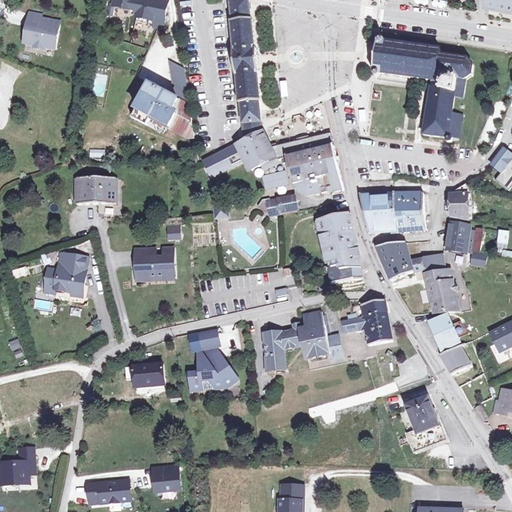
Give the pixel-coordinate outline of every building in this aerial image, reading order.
[(115,0),(115,5),(135,10),(137,0),(115,0)] [(163,31),(166,18),(169,3),(163,1),(156,0),(138,0),(136,11),(139,12),(138,20),(155,23),(154,29),(163,31)] [(249,0),(231,0),(233,22),(232,23),(234,51),(233,51),(235,77),(237,77),(240,104),(241,104),(242,114),(243,124),(245,140),(263,132),(263,126),(260,102),(262,102),(258,74),(259,74),(253,21),(251,20),(249,2),(249,0)] [(511,0),(489,0),(488,9),(511,13),(511,0)] [(40,29),(28,27),(25,43),(36,45),(38,48),(43,49),(45,47),(56,49),(61,23),(41,19),(40,29)] [(379,42),(377,42),(376,53),(374,52),(372,63),(374,64),(373,73),(375,73),(375,75),(376,78),(380,78),(381,74),(431,80),(430,88),(456,92),(455,97),(463,99),(465,80),(473,76),(475,66),(469,60),(440,56),(440,51),(386,43),(386,41),(385,39),(381,39),(379,42)] [(95,74),(94,95),(105,96),(107,75),(95,74)] [(292,76),(276,77),(277,94),(293,93),(292,76)] [(347,84),(336,87),(344,120),(364,115),(361,104),(353,106),(347,84)] [(188,137),(196,136),(192,113),(190,113),(189,105),(150,86),(133,119),(147,126),(152,118),(188,137)] [(456,92),(430,88),(422,136),(448,140),(450,143),(453,144),(456,141),(459,141),(459,140),(463,117),(453,115),(455,97),(456,92)] [(265,132),(206,161),(213,177),(248,160),(253,170),(263,166),(265,170),(278,164),(284,165),(286,169),(290,169),(295,189),(307,196),(333,190),(333,192),(346,189),(332,133),(272,147),(265,132)] [(511,157),(511,155),(505,150),(493,165),(500,172),(501,171),(503,172),(511,160),(511,159),(511,157)] [(509,192),(511,188),(511,160),(503,172),(496,181),(509,192)] [(261,176),(265,191),(289,184),(285,170),(261,176)] [(79,206),(118,205),(118,179),(79,179),(79,206)] [(452,195),(452,219),(469,221),(469,186),(467,184),(453,193),(453,194),(452,195)] [(425,217),(424,194),(395,195),(395,198),(396,218),(411,217),(425,217)] [(396,232),(396,218),(395,198),(380,198),(380,196),(360,196),(369,235),(396,232)] [(271,217),(282,215),(298,210),(296,198),(272,202),(271,200),(263,201),(259,208),(267,214),(270,213),(271,217)] [(216,218),(227,217),(227,218),(227,206),(221,206),(216,206),(216,218)] [(350,214),(318,221),(321,234),(324,234),(332,270),(364,269),(350,214)] [(412,232),(411,217),(396,218),(396,232),(396,233),(412,232)] [(426,230),(425,217),(411,217),(412,232),(426,230)] [(476,229),(475,229),(471,229),(471,226),(452,224),(448,250),(468,253),(468,251),(472,252),(473,252),(476,229)] [(181,226),(167,227),(168,241),(181,240),(181,226)] [(484,230),(479,229),(475,251),(480,252),(484,230)] [(509,247),(509,231),(497,231),(497,247),(509,247)] [(459,288),(454,284),(454,283),(451,270),(445,271),(443,256),(433,258),(412,262),(411,259),(408,259),(406,243),(400,244),(376,249),(381,264),(382,263),(389,282),(413,275),(425,273),(426,276),(428,288),(435,314),(460,312),(456,293),(459,288)] [(157,251),(137,252),(137,261),(149,260),(150,266),(137,267),(138,273),(145,272),(146,281),(175,280),(174,250),(164,251),(164,259),(158,259),(157,251)] [(41,257),(45,267),(59,262),(55,252),(41,257)] [(487,255),(472,253),(471,263),(486,265),(487,255)] [(73,294),(83,296),(86,277),(83,276),(86,259),(62,255),(59,272),(50,271),(45,294),(56,296),(57,292),(73,294)] [(24,266),(11,273),(14,279),(27,272),(24,266)] [(285,277),(299,275),(298,269),(285,269),(285,277)] [(145,272),(138,273),(138,281),(146,281),(145,272)] [(263,274),(255,275),(256,285),(264,284),(263,274)] [(285,287),(275,290),(278,302),(288,299),(285,287)] [(354,320),(388,315),(386,302),(353,308),(354,320)] [(70,316),(80,317),(81,309),(71,308),(70,316)] [(304,345),(308,362),(331,356),(328,341),(322,315),(304,319),(306,328),(300,329),(301,333),(304,345)] [(393,343),(388,315),(354,320),(343,322),(347,332),(366,329),(369,347),(393,343)] [(449,318),(432,325),(445,350),(461,343),(449,318)] [(300,329),(299,327),(294,327),(294,333),(278,335),(264,337),(268,373),(285,370),(283,351),(298,348),(298,346),(304,345),(301,333),(300,329)] [(196,354),(217,349),(221,348),(217,329),(188,335),(193,354),(196,354)] [(339,338),(328,341),(331,356),(332,361),(344,359),(339,338)] [(19,339),(9,342),(12,353),(23,350),(19,339)] [(472,341),(462,346),(463,351),(474,346),(472,341)] [(463,351),(462,346),(442,358),(452,376),(469,367),(463,351)] [(202,391),(202,381),(209,382),(216,390),(226,391),(240,380),(217,349),(196,354),(197,371),(188,372),(191,394),(202,391)] [(127,379),(134,379),(135,388),(166,384),(163,363),(126,368),(127,379)] [(500,414),(510,416),(511,411),(511,391),(506,390),(500,414)] [(413,392),(400,398),(405,409),(428,399),(426,396),(416,400),(413,392)] [(407,408),(416,432),(409,434),(416,451),(446,440),(430,400),(407,408)] [(385,407),(388,414),(394,411),(392,404),(385,407)] [(482,406),(475,409),(478,414),(484,411),(482,406)] [(0,460),(0,480),(27,481),(27,474),(35,474),(35,456),(21,456),(20,461),(0,460)] [(178,464),(153,467),(156,492),(181,490),(178,464)] [(127,481),(89,485),(91,501),(101,500),(101,504),(130,501),(127,481)] [(301,511),(302,486),(283,486),(283,501),(280,501),(279,511),(301,511)]
